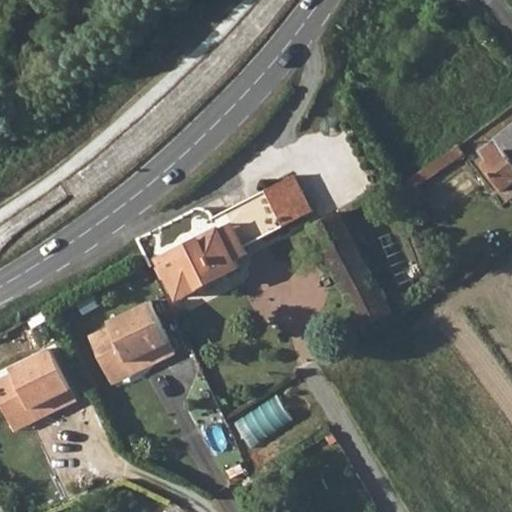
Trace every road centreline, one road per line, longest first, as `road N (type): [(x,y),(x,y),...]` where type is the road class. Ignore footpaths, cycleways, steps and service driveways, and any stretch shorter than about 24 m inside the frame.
road 1 (secondary): [(0,290),(179,164),(326,0)]
road 2 (unknown): [(394,511),(333,407),(320,342)]
